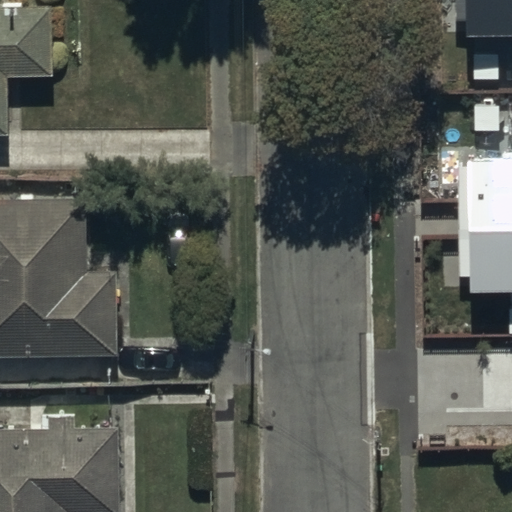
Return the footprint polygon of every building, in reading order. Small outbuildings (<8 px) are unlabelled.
[(511,0),(463,0),(464,38),(511,37),(511,0)] [(0,136),(13,137),(12,74),(53,74),(52,8),(0,9),(0,136)] [(511,157),(466,159),(468,300),(511,298),(511,157)] [(87,195),(0,196),(0,358),(116,357),(115,264),(88,265),(87,195)] [(44,421),(0,422),(0,511),(125,511),(122,426),(80,428),(80,415),(44,416),(44,421)]
